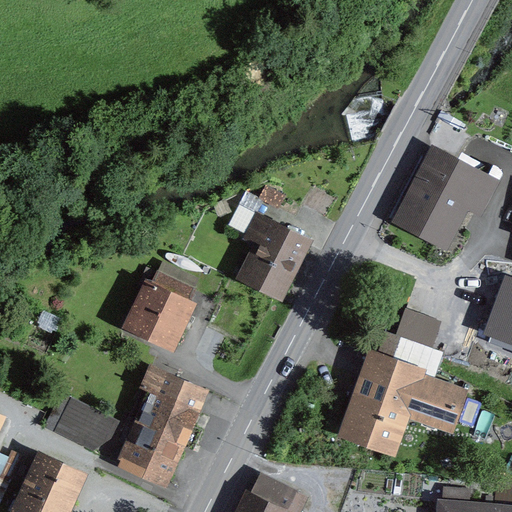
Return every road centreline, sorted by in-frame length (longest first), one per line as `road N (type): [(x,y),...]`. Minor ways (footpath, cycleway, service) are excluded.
road 1 (secondary): [(204,511),(471,0)]
road 2 (unknown): [(199,511),(0,408)]
road 3 (unknown): [(352,226),(481,279)]
